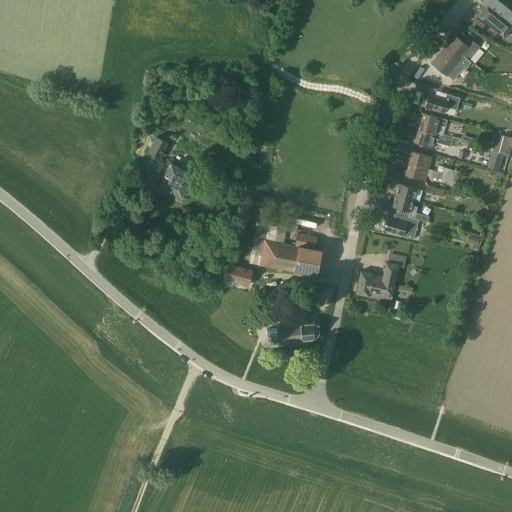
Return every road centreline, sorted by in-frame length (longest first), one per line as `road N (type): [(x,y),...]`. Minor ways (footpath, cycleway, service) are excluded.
road 1 (unclassified): [(312,406),(375,142),(415,60),(465,0)]
road 2 (unclassified): [(312,406),(219,374),(176,346),(0,193)]
road 3 (unclassified): [(457,453),(312,406)]
